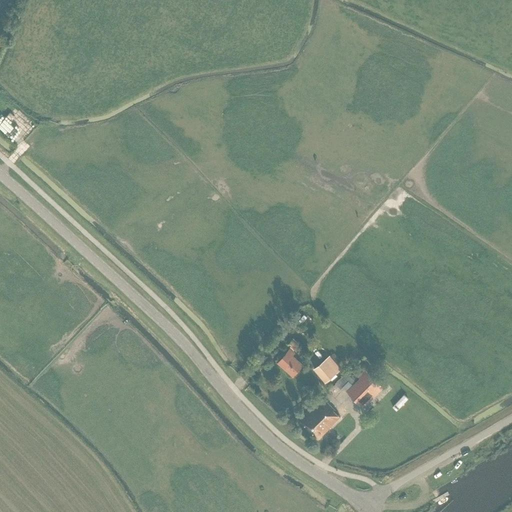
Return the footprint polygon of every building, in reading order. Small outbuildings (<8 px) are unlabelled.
[(290,347),(294,350),(298,345),(295,342),(296,341),(293,338),(289,344),(291,346),(290,347)] [(294,353),(290,349),(278,362),(293,376),(303,365),(292,355),(294,353)] [(335,362),(339,359),(334,353),(330,356),(330,355),(314,369),(325,382),(341,368),(335,362)] [(359,378),(356,381),(347,373),(336,383),(341,389),(343,387),(348,391),(355,398),(364,407),(383,388),(365,369),(357,376),(359,378)] [(400,404),(410,395),(406,391),(396,400),(400,404)] [(334,411),(335,410),(321,397),(298,419),(318,439),(340,417),(334,411)]
